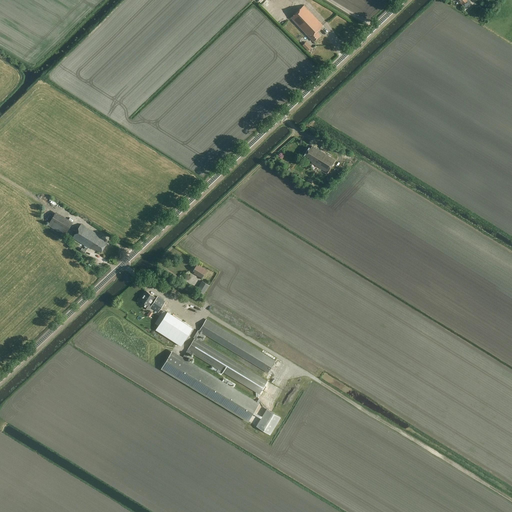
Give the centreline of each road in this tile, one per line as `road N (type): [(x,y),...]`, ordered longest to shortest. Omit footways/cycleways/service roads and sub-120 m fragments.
road 1 (tertiary): [(0,379),(404,0)]
road 2 (track): [(134,253),(0,176)]
